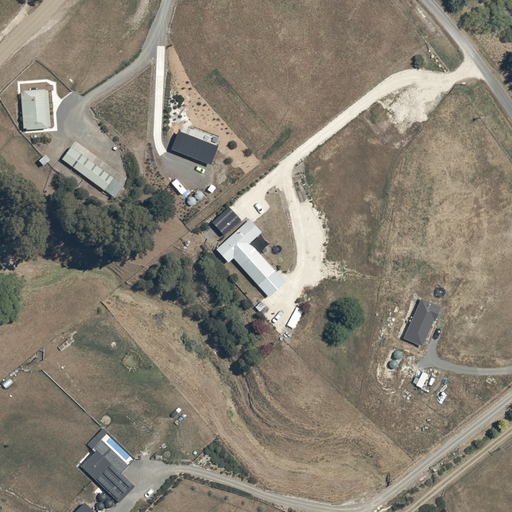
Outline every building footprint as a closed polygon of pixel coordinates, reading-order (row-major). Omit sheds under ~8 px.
[(20,90),(23,128),(25,127),(25,130),(47,128),(47,126),(49,126),(47,89),(20,90)] [(120,184),(69,146),(60,159),(110,197),(120,184)] [(44,154),(38,160),(42,165),(49,160),(44,154)] [(260,232),(249,219),(215,249),(227,262),(232,257),(268,297),(284,282),(249,243),(260,232)] [(258,297),(252,303),(259,311),(265,305),(258,297)]
